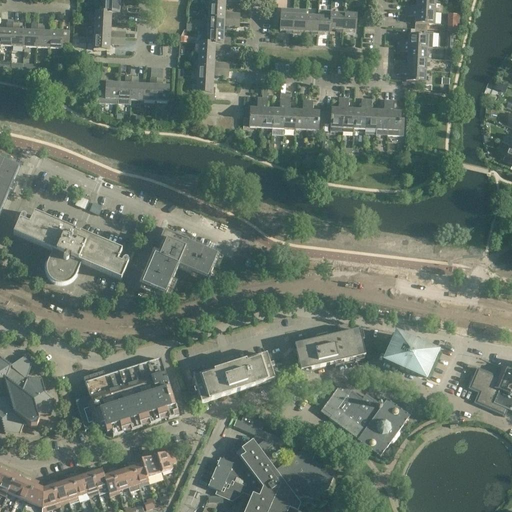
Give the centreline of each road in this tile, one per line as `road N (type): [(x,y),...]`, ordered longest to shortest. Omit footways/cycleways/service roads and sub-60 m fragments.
road 1 (unclassified): [(164,348),(270,314),(308,311),(461,341)]
road 2 (unclassified): [(437,397),(360,369),(189,423)]
road 3 (residential): [(255,77),(379,80),(382,0)]
road 4 (unclassified): [(189,423),(30,465),(0,455)]
road 5 (unclassified): [(20,190),(33,162),(161,215)]
road 6 (secondary): [(108,341),(180,329),(253,298)]
road 7 (secondary): [(253,298),(117,322)]
road 8 (unclassified): [(20,190),(146,244)]
road 9 (secondary): [(381,293),(511,326)]
road 10 (secondary): [(511,309),(381,293)]
road 11 (secondary): [(253,298),(381,293)]
road 12 (secondary): [(117,322),(63,311),(0,280)]
